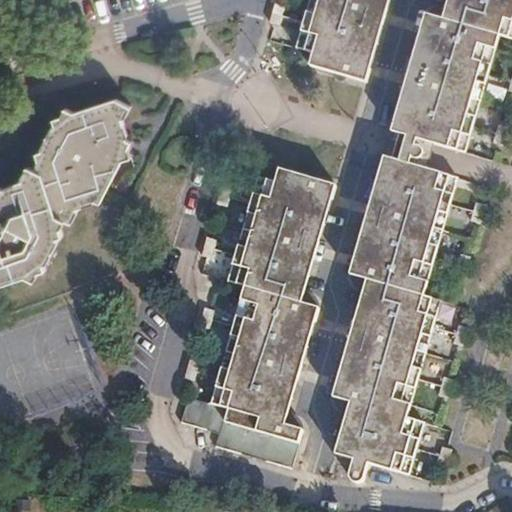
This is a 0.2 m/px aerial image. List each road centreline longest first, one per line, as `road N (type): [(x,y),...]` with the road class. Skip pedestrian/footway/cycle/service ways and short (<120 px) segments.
road 1 (residential): [(180,457),(158,406),(185,310),(184,249),(217,148),(212,90),(246,53),(256,0)]
road 2 (residential): [(363,161),(330,275),(337,314),(314,403),(322,442),(304,495)]
road 3 (residential): [(304,495),(436,504),(511,486)]
road 4 (residential): [(180,457),(304,495)]
road 5 (residential): [(414,0),(377,116)]
